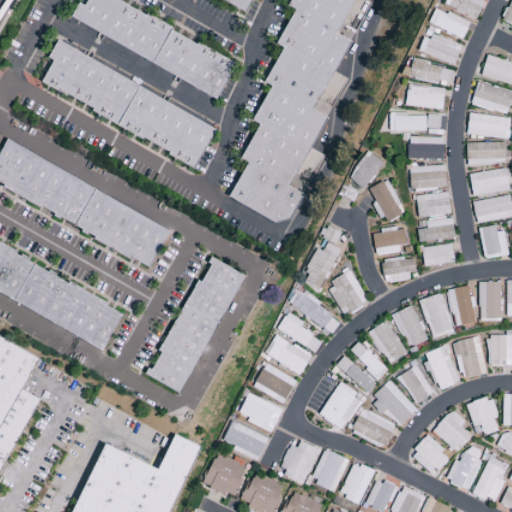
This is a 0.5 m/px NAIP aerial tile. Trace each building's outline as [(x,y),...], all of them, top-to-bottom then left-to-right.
[(218,97),(235,61),(112,0),(86,0),(83,7),(76,3),(67,21),(218,97)] [(352,0),(290,0),(288,5),(293,8),(275,45),(281,47),(263,83),(269,86),(251,121),(257,124),(240,159),(245,161),(227,198),(286,227),(302,194),(289,188),(324,117),(313,112),(348,41),(336,35),(352,0)] [(228,0),(247,9),(251,0),(228,0)] [(474,20),(482,3),(476,0),(443,0),(441,5),(474,20)] [(511,26),(511,0),(508,0),(500,20),(511,26)] [(461,40),(468,23),(434,9),(427,25),(461,40)] [(459,47),(423,33),(416,52),(452,66),(459,47)] [(215,127),(54,43),(46,58),(51,61),(39,85),(195,166),(215,127)] [(511,64),(485,55),(479,75),(511,86),(511,64)] [(451,68),(409,61),(406,78),(448,85),(451,68)] [(403,106),(440,111),(443,90),(406,84),(403,106)] [(470,108),(507,114),(511,92),(474,85),(470,108)] [(424,117),(404,116),(404,114),(387,113),(387,131),(424,132),(424,117)] [(465,135),(507,139),(509,118),(467,114),(465,135)] [(441,160),(442,138),(406,137),(405,159),(441,160)] [(168,229),(3,142),(0,148),(0,188),(149,267),(168,229)] [(465,144),(465,165),(505,165),(504,143),(465,144)] [(347,181),(364,191),(381,162),(364,152),(347,181)] [(408,167),(408,191),(444,190),(443,166),(408,167)] [(467,175),(471,197),(508,191),(507,184),(511,182),(511,175),(511,168),(467,175)] [(400,215),(396,206),(399,204),(385,180),(366,190),(385,224),(400,215)] [(449,214),(445,192),(413,197),(416,219),(449,214)] [(471,203),(475,224),(511,217),(511,206),(510,195),(471,203)] [(415,230),(416,242),(453,238),(450,218),(426,221),(427,229),(415,230)] [(502,232),(495,233),(494,226),(476,229),(482,260),(507,255),(502,232)] [(302,285),(319,291),(337,249),(325,244),(321,252),(314,248),(303,274),(306,275),(302,285)] [(420,247),(421,266),(452,264),(451,246),(420,247)] [(0,295),(103,348),(122,310),(0,247),(0,295)] [(413,272),(411,257),(379,262),(383,284),(408,280),(407,273),(413,272)] [(146,377),(182,395),(240,274),(210,260),(199,282),(193,279),(146,377)] [(323,288),(341,317),(366,301),(349,272),(323,288)] [(499,283),(478,283),(477,319),(498,319),(499,283)] [(452,327),(473,323),(466,286),(445,291),(452,327)] [(300,291),(288,309),(330,335),(338,321),(316,308),(319,303),(300,291)] [(430,341),(451,334),(437,295),(417,301),(430,341)] [(424,340),(410,306),(391,315),(405,349),(424,340)] [(320,341),(299,330),(303,322),(284,313),(275,332),(314,352),(320,341)] [(387,365),(404,354),(383,322),(366,333),(387,365)] [(310,354),(272,336),(262,357),(300,375),(310,354)] [(451,343),(459,380),(485,374),(477,337),(451,343)] [(487,367),(511,366),(510,337),(486,337),(487,367)] [(386,370),(356,343),(347,352),(377,380),(386,370)] [(436,392),(458,383),(443,346),(423,354),(426,362),(424,363),(436,392)] [(366,394),(374,385),(343,357),(334,366),(366,394)] [(294,380),(262,365),(251,389),(283,404),(294,380)] [(396,377),(413,405),(432,394),(415,366),(396,377)] [(414,410),(388,382),(369,400),(395,428),(414,410)] [(317,416),(340,431),(361,399),(337,384),(317,416)] [(236,417),(271,432),(280,409),(245,395),(236,417)] [(501,426),(511,426),(511,395),(501,395),(501,426)] [(496,431),(492,419),(497,418),(490,397),(464,406),(475,438),(496,431)] [(393,427),(360,410),(349,433),(382,449),(393,427)] [(431,431),(454,453),(469,437),(459,427),(463,422),(450,410),(431,431)] [(255,462),(266,439),(230,422),(220,441),(232,447),(230,450),(255,462)] [(511,436),(504,433),(496,450),(511,457),(511,436)] [(167,511),(195,446),(171,436),(157,469),(100,445),(71,511),(167,511)] [(408,456),(432,477),(448,458),(425,437),(408,456)] [(300,485),(316,450),(298,442),(295,449),(289,446),(276,474),(300,485)] [(443,481),(466,491),(481,460),(475,457),(477,451),(466,446),(459,463),(453,460),(443,481)] [(333,492),(346,460),(322,450),(309,482),(333,492)] [(201,485),(232,498),(245,467),(214,454),(201,485)] [(470,494),(490,504),(508,467),(488,457),(470,494)] [(351,463),(337,496),(358,504),(371,472),(351,463)] [(239,503),(260,511),(271,511),(283,485),(252,473),(239,503)] [(363,505),(378,511),(382,511),(393,488),(375,479),(363,505)] [(414,511),(421,495),(398,487),(389,511),(414,511)] [(511,511),(511,491),(505,488),(498,507),(511,511)] [(318,511),(321,506),(291,491),(281,511),(318,511)] [(445,511),(447,508),(426,498),(419,511),(445,511)]
